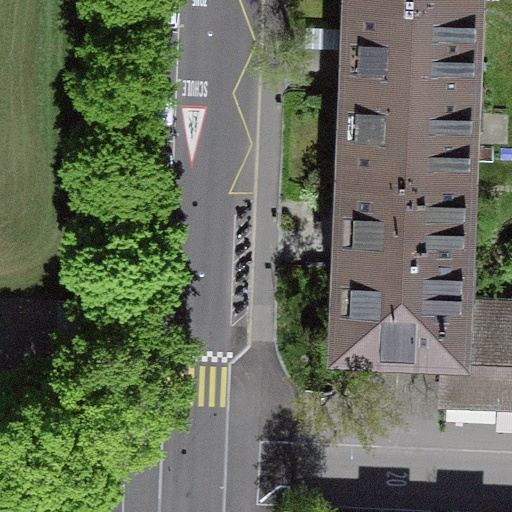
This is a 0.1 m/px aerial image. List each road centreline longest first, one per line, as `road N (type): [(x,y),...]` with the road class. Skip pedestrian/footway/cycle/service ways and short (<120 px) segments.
road 1 (tertiary): [(191,470),(211,0)]
road 2 (residential): [(511,484),(191,470)]
